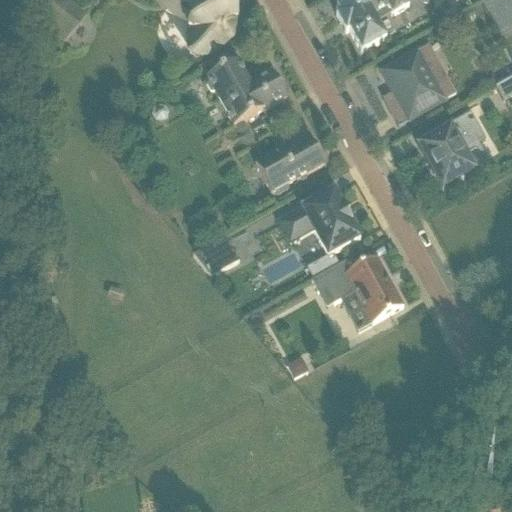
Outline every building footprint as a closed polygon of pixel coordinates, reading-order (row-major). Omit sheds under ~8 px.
[(34,0),(36,21),(64,44),(86,16),(66,0),(34,0)] [(231,40),(232,38),(230,38),(229,34),(230,32),(232,29),(232,27),(232,25),(232,22),(233,22),(234,21),(235,20),(236,19),(237,18),(237,16),(237,14),(236,13),(235,12),(234,11),(232,11),(230,11),(229,12),(225,4),(226,4),(227,2),(228,0),(155,0),(156,2),(160,8),(170,18),(176,22),(183,25),(186,26),(186,29),(186,31),(186,32),(190,34),(187,38),(186,42),(185,45),(185,49),(184,55),(184,61),(185,66),(189,67),(194,66),(200,64),(226,48),(229,45),(231,40)] [(348,34),(361,57),(386,42),(377,26),(390,18),(391,20),(409,10),(403,0),(355,0),(335,11),(338,16),(335,18),(345,36),(348,34)] [(493,17),(505,11),(498,0),(496,0),(487,5),(493,17)] [(381,75),(392,96),(382,102),(384,106),(398,130),(454,99),(427,50),(381,75)] [(233,130),(286,101),(272,77),(250,89),(236,64),(206,81),(233,130)] [(511,79),(494,90),(502,104),(511,98),(511,79)] [(449,121),(472,107),(465,97),(443,111),(449,121)] [(449,133),(418,151),(441,192),(474,174),(449,133)] [(253,167),(270,198),(274,196),(276,198),(288,191),(287,189),(299,182),(301,185),(306,182),(305,179),(323,169),(309,143),(296,151),(296,152),(284,158),(281,152),(253,167)] [(34,213),(48,212),(46,186),(32,187),(34,213)] [(333,197),(278,229),(289,250),(313,237),(326,259),(306,272),(312,283),(337,269),(332,259),(359,243),(358,241),(350,229),(352,228),(342,211),(341,211),(333,199),(334,198),(333,197)] [(194,258),(211,280),(238,265),(224,241),(194,258)] [(312,283),(310,284),(325,312),(353,297),(370,328),(403,310),(375,262),(356,272),(350,261),(337,269),(312,283)] [(49,269),(40,270),(42,286),(51,284),(49,269)] [(286,369),(293,383),(308,375),(300,361),(286,369)]
